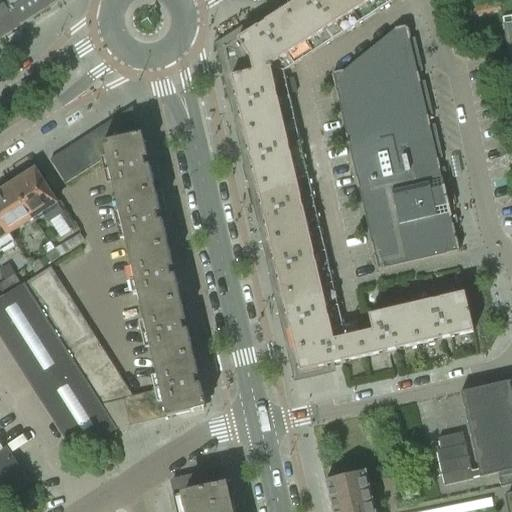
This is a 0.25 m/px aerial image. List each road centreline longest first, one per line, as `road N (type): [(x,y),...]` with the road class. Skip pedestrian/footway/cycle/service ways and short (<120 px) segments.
road 1 (tertiary): [(258,423),(190,124),(163,52)]
road 2 (residential): [(428,0),(441,55),(457,75),(490,238),(511,263)]
road 3 (residential): [(511,362),(258,423)]
road 4 (residential): [(83,511),(198,436),(258,423)]
road 5 (tertiary): [(0,142),(128,51)]
road 6 (tertiary): [(111,25),(0,94)]
